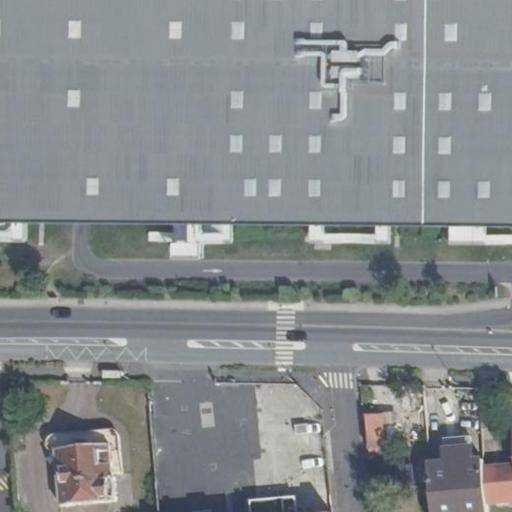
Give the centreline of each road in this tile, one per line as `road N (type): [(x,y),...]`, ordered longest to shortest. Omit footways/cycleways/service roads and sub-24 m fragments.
road 1 (secondary): [(341,347),(259,323),(0,322)]
road 2 (secondary): [(0,354),(285,355),(341,347)]
road 3 (secondary): [(511,351),(341,347)]
road 4 (residential): [(356,511),(341,347)]
